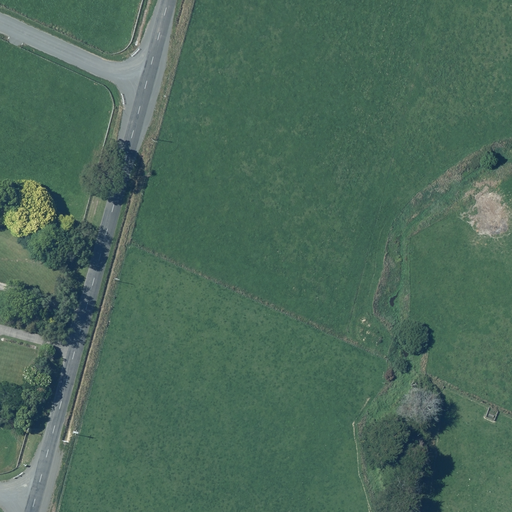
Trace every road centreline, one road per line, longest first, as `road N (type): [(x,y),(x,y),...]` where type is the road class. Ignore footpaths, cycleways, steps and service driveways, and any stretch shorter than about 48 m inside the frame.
road 1 (unclassified): [(147,79),(31,511)]
road 2 (residential): [(0,14),(147,79)]
